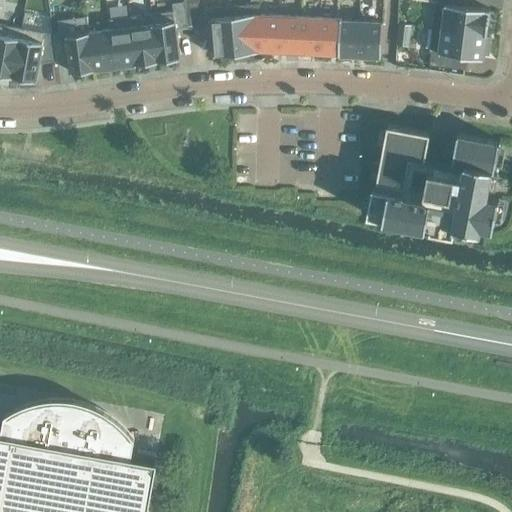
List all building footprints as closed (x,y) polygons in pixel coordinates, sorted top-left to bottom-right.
[(184,0),(185,1),(188,27),(206,25),(202,0),(184,0)] [(436,2),(433,27),(487,34),(490,9),(464,6),(464,0),(438,0),(438,3),(436,2)] [(151,14),(152,23),(153,23),(158,61),(180,58),(176,29),(188,27),(185,1),(172,3),(174,11),(151,14)] [(259,50),(260,14),(261,3),(260,3),(251,4),(232,6),(237,53),(259,51),(259,50)] [(237,53),(232,6),(210,8),(214,55),(237,53)] [(260,14),(259,50),(279,51),(280,15),(260,14)] [(280,15),(279,51),(299,52),(301,16),(280,15)] [(131,26),(132,26),(131,16),(108,20),(109,29),(110,29),(115,67),(136,64),(131,26)] [(319,53),(321,17),(301,16),(299,52),(319,53)] [(341,20),(342,20),(342,18),(321,17),(319,53),(339,54),(340,54),(341,20)] [(360,56),(362,20),(342,20),(341,20),(340,54),(339,54),(339,55),(360,56)] [(381,57),(383,21),(362,20),(360,56),(381,57)] [(65,24),(66,32),(54,34),(57,60),(58,60),(70,58),(71,72),(94,69),(89,32),(88,21),(65,24)] [(0,73),(13,76),(22,28),(0,23),(0,73)] [(152,23),(132,26),(131,26),(136,64),(158,61),(153,23),(152,23)] [(487,34),(433,27),(429,52),(432,52),(430,65),(464,69),(466,56),(484,58),(485,54),(488,55),(490,38),(487,38),(487,34)] [(22,28),(13,76),(36,80),(39,62),(45,34),(45,32),(22,28)] [(94,69),(115,67),(110,29),(109,29),(89,32),(94,69)] [(54,34),(45,34),(39,62),(57,60),(54,34)] [(429,167),(425,190),(423,197),(403,193),(410,158),(425,161),(430,133),(388,125),(377,181),(382,182),(381,187),(373,186),(368,214),(383,217),(383,218),(426,226),(426,225),(431,226),(430,227),(454,231),(456,224),(481,229),(482,223),(494,225),(499,195),(488,193),(492,168),(495,169),(500,141),(458,133),(452,161),(450,171),(429,167)] [(148,511),(158,460),(156,459),(155,463),(131,459),(135,437),(125,425),(112,414),(98,406),(83,400),(67,397),(50,397),(34,400),(19,406),(5,414),(1,435),(0,435),(0,511),(148,511)]
